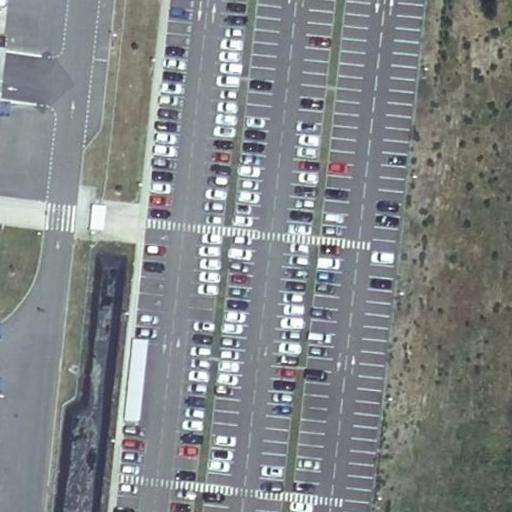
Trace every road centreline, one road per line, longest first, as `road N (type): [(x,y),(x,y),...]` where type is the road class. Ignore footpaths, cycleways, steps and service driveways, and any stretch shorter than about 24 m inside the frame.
road 1 (unknown): [(290,0),(231,511)]
road 2 (unknown): [(329,511),(379,0)]
